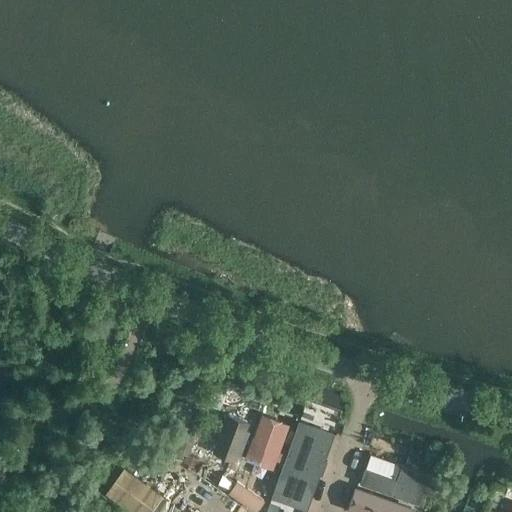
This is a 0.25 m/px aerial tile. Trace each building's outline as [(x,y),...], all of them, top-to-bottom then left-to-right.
[(6,301),(0,298),(0,328),(10,334),(20,312),(5,303),(6,301)] [(188,454),(205,409),(179,400),(163,445),(188,454)] [(280,453),(290,425),(260,414),(242,463),(273,473),(277,461),(282,463),(285,455),(280,453)] [(231,468),(247,422),(226,415),(210,461),(231,468)] [(332,434),(299,422),(272,499),(305,510),(318,474),(321,475),(326,461),(323,460),(332,434)] [(379,438),(374,436),(371,445),(376,446),(379,438)] [(197,460),(182,454),(180,461),(195,467),(197,460)] [(365,468),(360,484),(423,506),(436,467),(407,457),(406,460),(404,466),(370,454),(365,468)] [(119,467),(100,495),(124,511),(146,511),(158,495),(119,467)] [(413,511),(415,508),(357,488),(348,511),(413,511)]
